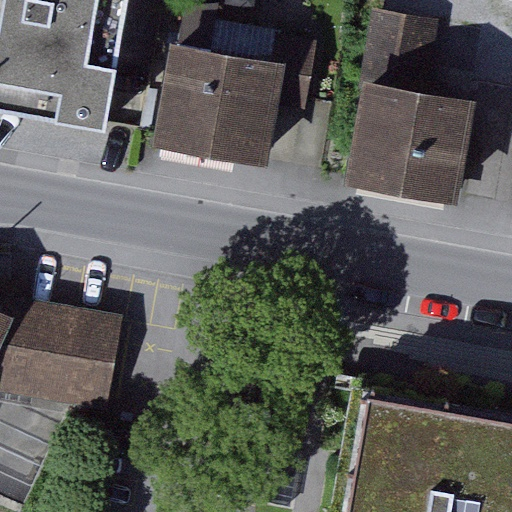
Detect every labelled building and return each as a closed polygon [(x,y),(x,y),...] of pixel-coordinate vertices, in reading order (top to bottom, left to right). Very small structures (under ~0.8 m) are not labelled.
[(140,0),(0,0),(0,105),(128,119),(140,0)] [(301,56),(181,42),(170,136),(290,150),(301,56)] [(502,92),(377,78),(366,175),(491,189),(502,92)] [(11,302),(0,297),(0,395),(115,417),(134,312),(16,288),(11,302)] [(511,511),(511,406),(373,382),(350,511),(511,511)]
